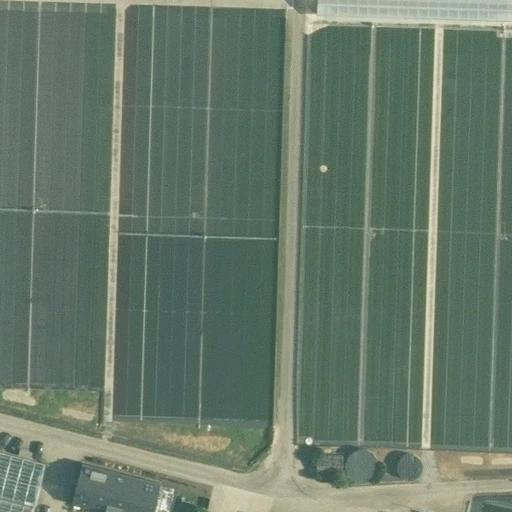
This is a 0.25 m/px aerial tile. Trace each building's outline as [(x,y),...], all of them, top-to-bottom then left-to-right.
[(511,0),(316,0),(316,12),(511,18),(511,0)] [(0,451),(0,498),(34,507),(45,463),(0,451)] [(341,455),(316,455),(316,473),(341,473),(341,455)] [(115,473),(81,464),(72,501),(105,510),(115,473)] [(150,511),(158,484),(115,472),(115,473),(105,510),(112,511),(150,511)] [(161,496),(157,511),(173,511),(177,500),(161,496)] [(32,511),(34,507),(0,498),(0,511),(32,511)]
